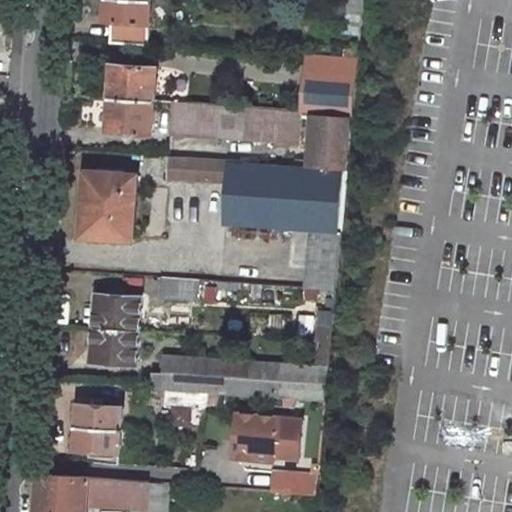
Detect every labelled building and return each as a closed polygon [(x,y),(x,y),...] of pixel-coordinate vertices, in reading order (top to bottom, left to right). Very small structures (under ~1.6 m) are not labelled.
[(126,0),(109,0),(108,21),(114,21),(113,43),(151,46),(154,2),(126,0)] [(363,18),(343,16),(342,34),(361,34),(363,18)] [(306,58),(303,106),(302,113),(322,115),(351,117),(353,117),(358,62),(306,58)] [(130,71),(114,70),(112,99),(156,103),(158,69),(130,67),(130,71)] [(286,105),(287,92),(238,88),(237,108),(285,112),(286,105)] [(193,105),(230,108),(230,100),(224,100),(224,94),(194,93),(193,105)] [(126,128),(125,134),(154,135),(156,103),(112,99),(111,127),(126,128)] [(237,108),(230,108),(193,105),(174,104),(173,122),(256,128),(298,131),(299,113),(285,112),(237,108)] [(285,112),(299,113),(302,113),(303,106),(286,105),(285,112)] [(298,131),(321,132),(322,115),(302,113),(299,113),(298,131)] [(321,132),(319,149),(316,149),(314,165),(347,167),(351,117),(322,115),(321,132)] [(169,159),(167,179),(231,184),(232,163),(169,159)] [(228,225),(324,232),(342,233),(347,171),(232,163),(231,184),(228,225)] [(91,215),(89,237),(134,241),(139,175),(88,172),(84,215),(91,215)] [(324,232),(318,289),(336,290),(342,233),(324,232)] [(201,281),(162,278),(160,300),(199,302),(201,281)] [(114,296),(114,301),(99,299),(95,358),(110,359),(110,363),(139,364),(143,298),(114,296)] [(221,393),(325,401),(329,366),(170,353),(168,372),(159,371),(158,388),(169,389),(221,393)] [(221,393),(169,389),(168,408),(207,410),(207,408),(221,409),(221,393)] [(78,428),(124,432),(126,407),(80,404),(78,428)] [(240,414),(236,457),(256,459),(257,454),(275,456),(300,458),(304,421),(240,414)] [(124,432),(78,428),(77,451),(123,453),(124,432)] [(40,476),(37,511),(87,511),(87,507),(89,479),(40,476)] [(150,484),(89,479),(87,507),(148,511),(150,484)]
